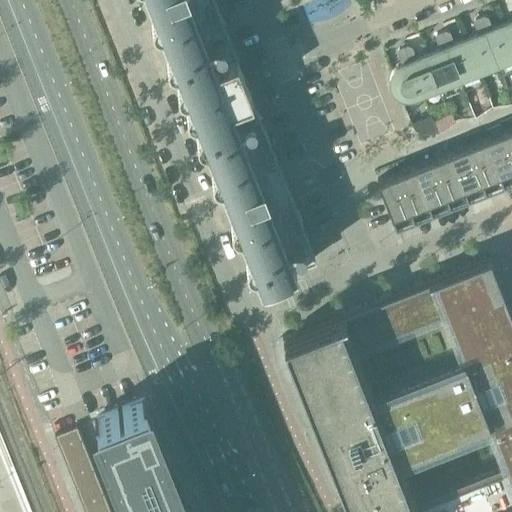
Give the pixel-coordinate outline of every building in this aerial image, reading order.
[(150,0),(187,95),(243,73),(214,0),(150,0)] [(511,9),(511,18),(503,22),(511,43),(511,3),(511,6),(511,9)] [(484,14),(479,16),(498,62),(511,56),(511,43),(503,22),(492,26),(488,16),(484,14)] [(477,32),(465,37),(478,70),(498,62),(479,16),(475,17),(473,21),(477,32)] [(445,29),(441,30),(459,78),(478,70),(465,37),(454,41),(449,31),(445,29)] [(439,47),(427,52),(440,85),(459,78),(441,30),(436,32),(435,36),(439,47)] [(407,44),(403,45),(421,92),(440,85),(427,52),(416,56),(412,46),(407,44)] [(421,92),(403,45),(399,47),(397,51),(401,62),(398,64),(395,66),(393,69),(391,72),(390,75),(389,79),(390,83),(391,86),(393,89),(395,91),(397,93),(400,95),(404,96),(407,97),(411,96),(415,95),(421,92)] [(302,223),(263,125),(243,73),(187,95),(259,278),(314,257),(301,223),(302,223)] [(417,118),(422,131),(438,126),(434,112),(417,118)] [(511,124),(503,128),(511,150),(511,124)] [(511,150),(503,128),(485,135),(503,180),(511,175),(511,150)] [(485,135),(467,142),(484,187),(503,180),(485,135)] [(467,142),(449,149),(466,194),(484,187),(467,142)] [(449,149),(431,156),(448,201),(466,194),(449,149)] [(431,156),(413,164),(430,208),(448,201),(431,156)] [(413,164),(395,171),(412,215),(430,208),(413,164)] [(412,215),(395,171),(377,178),(395,223),(400,221),(400,220),(412,215)] [(482,511),(494,507),(495,507),(498,506),(498,505),(510,500),(510,501),(511,500),(511,314),(508,304),(508,303),(507,300),(506,300),(501,288),(502,288),(501,284),(500,285),(495,272),(496,272),(495,269),(494,269),(489,257),(490,256),(489,253),(485,254),(485,255),(473,260),(473,259),(470,260),(470,261),(457,266),(457,265),(454,267),(442,272),(438,273),(439,274),(426,278),(423,279),(423,280),(411,285),(410,284),(407,285),(407,286),(395,291),(395,290),(391,291),(392,292),(379,297),(379,296),(376,297),(376,298),(364,303),(363,302),(360,304),(348,309),(348,308),(344,310),(345,311),(332,315),(329,316),(329,317),(317,322),(316,321),(313,322),(314,323),(301,328),(301,327),(298,328),(298,329),(286,334),(285,333),(282,334),(283,338),(284,338),(289,350),(288,350),(289,354),(290,353),(295,366),(294,366),(295,369),(296,369),(301,381),(300,382),(302,385),(302,384),(307,397),(308,400),(309,400),(313,412),(313,413),(314,416),(315,416),(320,428),(319,428),(320,432),(321,431),(326,444),(325,444),(326,447),(327,447),(332,459),(331,460),(332,463),(333,463),(338,475),(337,475),(339,479),(339,478),(344,491),(350,508),(352,511),(482,511)] [(144,397),(95,417),(99,426),(132,511),(199,511),(156,428),(148,407),(144,397)] [(111,511),(77,424),(54,433),(85,511),(111,511)]
